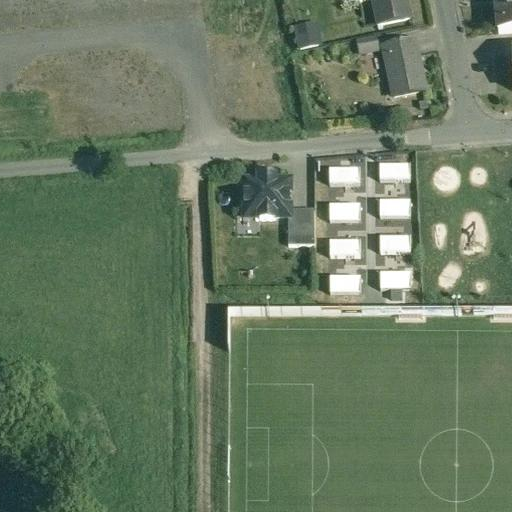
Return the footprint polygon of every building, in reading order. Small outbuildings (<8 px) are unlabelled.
[(405,0),(372,0),(378,27),(410,20),(405,0)] [(511,0),(495,0),(496,6),(495,7),(495,8),(496,8),(499,34),(511,33),(511,0)] [(376,40),(356,44),(359,56),(379,52),(376,40)] [(415,44),(402,47),(401,45),(399,46),(399,47),(383,51),(393,99),(425,93),(415,44)] [(411,169),(380,169),(380,183),(411,184),(411,169)] [(359,173),(329,173),(328,187),(359,188),(359,173)] [(289,183),(245,183),(245,219),(259,219),(259,222),(275,222),(275,219),(288,219),(289,219),(289,213),(289,183)] [(410,206),(380,205),(379,220),(410,220),(410,206)] [(360,210),(330,209),(329,223),(360,224),(360,210)] [(314,213),(289,213),(289,219),(288,219),(289,249),(314,249),(314,213)] [(411,242),(381,241),(380,256),(411,257),(411,242)] [(361,245),(330,245),(330,259),(360,260),(361,245)] [(412,278),(381,277),(381,292),(411,293),(412,278)] [(361,283),(331,282),(330,296),(361,297),(361,283)]
